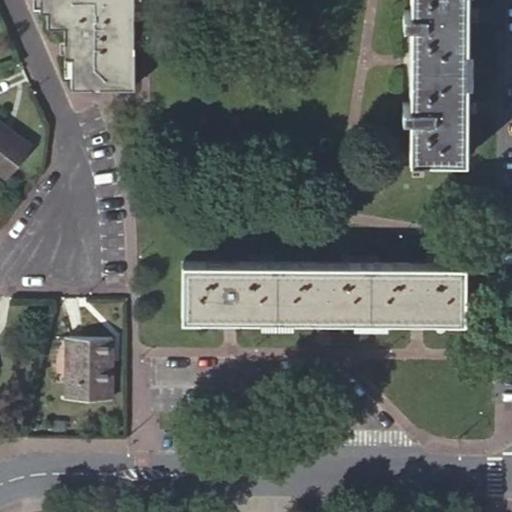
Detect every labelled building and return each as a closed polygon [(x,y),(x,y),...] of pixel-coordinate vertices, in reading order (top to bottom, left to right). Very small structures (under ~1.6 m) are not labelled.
[(40,0),(40,7),(48,7),(48,22),(65,23),(65,52),(73,52),(73,84),(132,84),(132,0),(40,0)] [(411,0),(410,155),(466,155),(467,0),(411,0)] [(0,170),(5,175),(30,143),(0,120),(0,170)] [(465,262),(184,259),(184,315),(465,317),(465,262)] [(112,353),(112,336),(66,336),(66,396),(111,396),(112,380),(109,380),(110,354),(112,353)]
